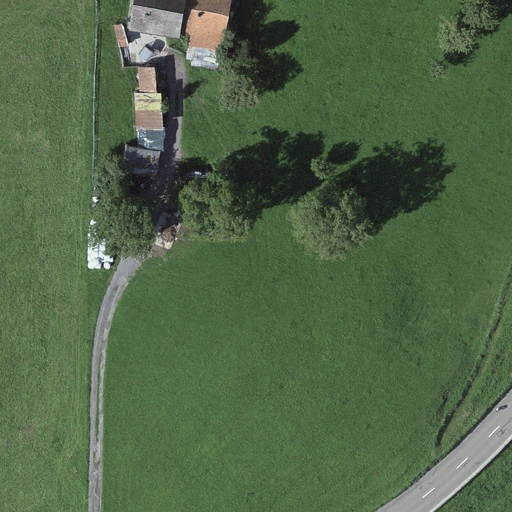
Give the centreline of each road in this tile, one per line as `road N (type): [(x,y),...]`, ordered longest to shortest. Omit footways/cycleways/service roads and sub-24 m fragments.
road 1 (track): [(92,511),(98,345),(168,141),(169,69)]
road 2 (secondary): [(511,412),(404,511)]
